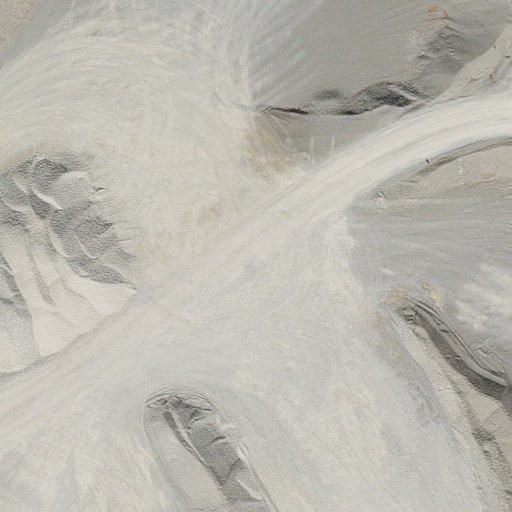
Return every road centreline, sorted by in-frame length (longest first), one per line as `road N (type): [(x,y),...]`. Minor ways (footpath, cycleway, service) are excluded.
road 1 (track): [(63,511),(87,506),(368,189),(511,142)]
road 2 (track): [(0,133),(87,148),(253,319)]
